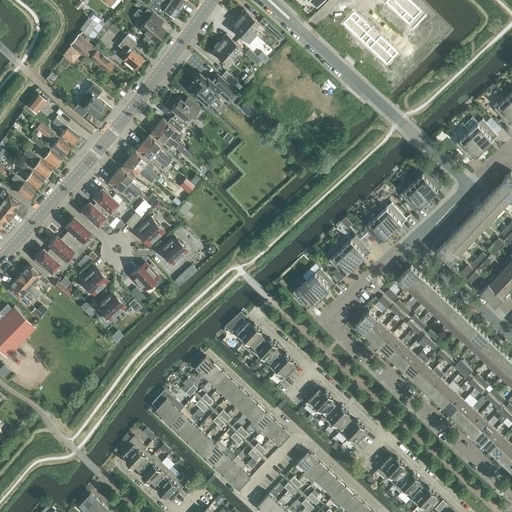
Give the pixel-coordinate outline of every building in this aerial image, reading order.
[(79,0),(74,6),(78,9),(83,2),(83,0),(79,0)] [(180,9),(167,0),(155,0),(154,3),(152,7),(160,13),(163,9),(175,17),(180,9)] [(167,0),(180,9),(186,1),(183,0),(167,0)] [(409,0),(385,0),(385,1),(408,23),(420,10),(409,0)] [(139,28),(155,41),(164,30),(155,22),(159,18),(147,8),(141,16),(144,19),(142,21),(144,22),(139,28)] [(259,23),(260,23),(259,22),(244,8),(241,12),(242,13),(238,18),(255,34),(258,30),(255,27),(259,23)] [(94,46),(84,39),(88,35),(97,43),(116,20),(111,16),(114,12),(110,9),(107,13),(102,18),(93,10),(79,27),(82,30),(79,34),(71,44),(86,57),(88,55),(90,57),(108,72),(115,64),(106,56),(108,53),(104,50),(96,43),(94,46)] [(359,13),(348,24),(370,45),(380,33),(359,13)] [(260,23),(259,23),(266,30),(267,29),(279,40),(283,35),(263,17),(264,17),(263,16),(259,22),(260,23)] [(252,37),(255,34),(238,18),(231,26),(230,26),(245,39),(245,38),(249,34),(252,37)] [(224,38),(220,43),(237,58),(240,55),(236,52),(241,47),(241,48),(241,47),(226,33),(223,36),(224,38)] [(380,33),(370,45),(392,65),(403,54),(380,33)] [(119,45),(128,52),(123,58),(135,68),(143,57),(132,48),(136,43),(127,35),(119,45)] [(237,58),(220,43),(213,51),(212,50),(212,51),(226,64),(227,63),(231,58),(234,61),(237,58)] [(63,55),(67,58),(71,53),(77,58),(81,54),(70,45),(63,55)] [(261,59),(249,49),(245,53),(257,64),(261,59)] [(345,56),(344,58),(353,66),(354,65),(355,63),(356,62),(347,54),(346,55),(345,56)] [(64,56),(58,64),(64,68),(70,61),(64,56)] [(222,75),(234,85),(238,80),(226,70),(222,75)] [(194,80),(188,87),(206,104),(218,91),(228,100),(237,91),(217,73),(211,80),(207,76),(206,78),(199,72),(193,79),(194,80)] [(110,80),(106,84),(113,90),(117,86),(110,80)] [(494,81),(488,87),(495,94),(501,89),(494,81)] [(92,83),(78,100),(85,106),(96,115),(105,104),(96,98),(99,94),(102,90),(92,83)] [(27,105),(37,112),(47,99),(37,92),(27,105)] [(511,121),(511,100),(507,95),(494,108),(509,125),(511,121)] [(171,108),(184,118),(188,122),(201,107),(187,96),(183,101),(180,98),(171,108)] [(184,146),(177,139),(174,137),(183,127),(171,116),(167,121),(163,117),(157,124),(183,147),(184,146)] [(56,117),(53,121),(64,130),(60,135),(72,144),(79,134),(56,117)] [(32,121),(38,126),(36,128),(50,139),(47,143),(63,155),(64,153),(66,153),(67,151),(67,150),(70,146),(35,118),(32,121)] [(483,118),(469,131),(485,147),(498,135),(483,118)] [(183,147),(157,124),(154,127),(153,126),(150,129),(151,131),(150,132),(162,142),(165,138),(180,151),(183,147)] [(485,147),(469,131),(456,143),(471,160),(485,147)] [(227,132),(223,137),(229,142),(233,136),(227,132)] [(149,133),(143,141),(168,163),(171,159),(158,147),(161,144),(149,133)] [(31,139),(47,152),(43,157),(54,166),(62,157),(34,135),(31,139)] [(168,163),(143,141),(136,148),(148,158),(149,157),(153,161),(155,158),(165,166),(168,163)] [(24,152),(36,162),(32,167),(45,177),(46,176),(47,176),(50,173),(48,172),(52,167),(27,148),(24,152)] [(135,150),(129,157),(154,178),(157,175),(144,163),(147,160),(135,150)] [(458,152),(455,156),(460,161),(464,157),(458,152)] [(154,178),(129,157),(122,164),(134,174),(137,171),(151,182),(154,178)] [(20,166),(29,174),(25,179),(36,188),(43,179),(23,163),(20,166)] [(121,166),(115,173),(138,193),(141,190),(130,180),(133,176),(121,166)] [(428,169),(414,181),(429,198),(443,185),(428,169)] [(138,193),(115,173),(109,180),(120,191),(123,187),(135,197),(138,193)] [(11,178),(20,185),(16,190),(28,199),(29,198),(30,198),(32,195),(32,194),(35,190),(14,174),(11,178)] [(158,175),(155,179),(160,183),(163,179),(158,175)] [(497,186),(496,187),(511,200),(511,198),(511,186),(504,179),(501,183),(500,182),(500,183),(497,187),(497,186)] [(429,198),(414,181),(400,194),(416,210),(429,198)] [(490,194),(489,195),(503,208),(511,200),(496,187),(493,191),(493,190),(492,191),(493,191),(490,194)] [(94,197),(100,202),(115,216),(118,214),(114,207),(118,203),(102,188),(98,192),(97,191),(93,195),(94,196),(94,197)] [(0,192),(0,200),(1,202),(14,211),(14,210),(15,211),(18,207),(17,207),(20,203),(3,189),(0,192)] [(171,198),(179,205),(181,202),(173,195),(171,198)] [(482,202),(482,203),(496,216),(503,208),(489,195),(486,198),(485,199),(482,202)] [(136,207),(143,213),(152,204),(144,197),(136,207)] [(0,214),(7,220),(14,211),(1,202),(0,200),(0,214)] [(115,216),(100,202),(96,207),(90,201),(86,206),(85,205),(81,209),(82,210),(81,210),(98,225),(104,219),(109,224),(115,216)] [(392,201),(378,214),(394,231),(407,218),(392,201)] [(185,202),(182,206),(186,210),(190,206),(185,202)] [(475,210),(474,210),(488,224),(496,216),(482,203),(481,203),(482,203),(479,206),(478,206),(478,207),(475,210)] [(467,218),(481,231),(488,224),(474,210),(474,211),(471,214),(470,215),(471,215),(467,218)] [(126,222),(131,227),(141,216),(136,212),(126,222)] [(394,231),(378,214),(365,227),(380,243),(394,231)] [(136,230),(149,245),(164,231),(162,230),(163,227),(160,224),(157,224),(150,216),(136,230)] [(71,231),(67,236),(82,250),(89,243),(84,238),(90,232),(74,217),(73,218),(71,217),(69,220),(69,221),(65,226),(71,231)] [(460,226),(474,239),(475,238),(479,241),(483,237),(479,233),(481,231),(467,218),(467,219),(464,222),(463,222),(463,223),(460,226)] [(120,220),(116,225),(120,229),(125,224),(120,220)] [(452,234),(466,247),(474,239),(460,226),(459,226),(460,227),(456,230),(456,231),(453,234),(452,234)] [(510,229),(507,226),(501,232),(504,235),(510,229)] [(356,234),(342,247),(358,264),(371,251),(356,234)] [(445,242),(460,256),(459,255),(466,247),(452,234),(452,235),(449,238),(448,238),(445,242)] [(49,244),(53,249),(69,263),(69,262),(65,259),(71,253),(76,258),(82,250),(67,236),(63,241),(57,235),(53,240),(51,239),(49,242),(49,243),(49,244)] [(159,249),(173,264),(188,250),(186,249),(186,246),(183,243),(181,243),(174,235),(159,249)] [(499,237),(493,243),(496,246),(502,240),(499,237)] [(502,240),(496,246),(499,249),(505,243),(502,240)] [(88,253),(98,246),(95,242),(85,249),(88,253)] [(460,256),(445,242),(444,242),(444,243),(441,246),(441,247),(438,250),(437,250),(438,251),(442,255),(442,256),(443,255),(447,259),(446,259),(447,260),(451,264),(452,265),(453,264),(456,261),(456,260),(459,257),(460,256)] [(208,243),(205,246),(206,249),(209,252),(212,253),(215,251),(214,247),(212,244),(208,243)] [(487,249),(491,252),(496,246),(493,243),(487,249)] [(496,246),(491,252),(494,255),(499,249),(496,246)] [(358,264),(342,247),(329,259),(344,276),(358,264)] [(69,263),(53,249),(49,253),(43,248),(39,252),(38,252),(35,255),(36,256),(35,257),(52,272),(57,266),(62,270),(69,263)] [(92,251),(88,255),(92,259),(96,255),(92,251)] [(483,251),(477,258),(480,261),(486,255),(483,251)] [(488,257),(482,263),(486,266),(491,259),(488,257)] [(480,261),(477,258),(471,264),(475,267),(480,261)] [(130,275),(144,290),(145,288),(148,288),(151,286),(151,283),(158,276),(145,261),(130,275)] [(22,271),(34,282),(38,277),(46,284),(49,280),(30,263),(26,267),(25,267),(23,270),(23,271),(22,271)] [(486,266),(482,263),(477,269),(480,272),(486,266)] [(192,264),(176,279),(180,284),(197,269),(192,264)] [(460,272),(465,277),(473,268),(468,264),(460,272)] [(405,287),(406,288),(420,272),(419,272),(416,269),(415,268),(415,269),(412,266),(412,265),(411,265),(411,266),(407,270),(407,269),(406,270),(403,274),(402,275),(398,279),(397,280),(398,281),(398,280),(401,283),(402,284),(405,287)] [(81,279),(87,287),(87,289),(90,292),(93,292),(94,294),(109,281),(95,266),(81,279)] [(320,267),(307,280),(322,296),(336,284),(320,267)] [(511,275),(504,268),(497,276),(511,289),(511,287),(511,275)] [(467,279),(472,284),(480,275),(475,270),(467,279)] [(15,280),(27,290),(36,298),(39,294),(30,286),(34,282),(22,271),(15,280)] [(407,287),(415,294),(428,280),(427,280),(424,277),(424,276),(423,276),(420,273),(420,272),(406,288),(407,287)] [(489,283),(488,283),(504,297),(507,293),(508,293),(511,289),(511,290),(511,289),(497,276),(490,284),(489,283)] [(27,290),(15,280),(14,281),(14,280),(11,283),(11,284),(8,288),(29,306),(32,302),(31,301),(23,294),(27,290)] [(322,296),(307,280),(293,292),(308,309),(322,296)] [(415,294),(423,301),(436,287),(435,287),(432,284),(432,283),(431,284),(428,280),(415,294)] [(54,285),(62,292),(68,298),(72,293),(58,281),(54,285)] [(504,297),(488,283),(488,284),(485,287),(484,287),(485,288),(482,291),(481,291),(482,292),(486,296),(485,296),(486,297),(486,296),(490,300),(491,301),(495,305),(496,306),(497,305),(496,305),(499,301),(500,302),(500,301),(503,297),(503,298),(504,297)] [(136,287),(131,291),(135,296),(140,291),(136,287)] [(423,301),(430,309),(444,295),(443,294),(443,295),(440,292),(440,291),(439,291),(436,288),(436,287),(423,301)] [(385,292),(394,301),(398,296),(390,288),(385,292)] [(95,306),(102,314),(102,316),(105,319),(107,319),(109,321),(125,306),(112,291),(95,306)] [(378,299),(387,308),(392,303),(383,295),(378,299)] [(430,309),(438,316),(452,302),(451,302),(448,299),(447,298),(444,295),(430,309)] [(129,303),(135,310),(141,306),(134,298),(129,303)] [(395,302),(402,308),(405,305),(399,299),(395,302)] [(438,316),(446,323),(459,309),(455,306),(456,306),(455,305),(455,306),(452,303),(452,302),(438,316)] [(15,348),(17,350),(20,347),(18,345),(36,327),(14,305),(12,308),(7,303),(0,310),(0,349),(7,356),(15,348)] [(42,304),(38,309),(43,313),(48,309),(42,304)] [(390,308),(396,313),(400,310),(393,304),(390,308)] [(405,305),(402,308),(408,314),(411,310),(405,305)] [(32,312),(38,316),(40,313),(35,308),(32,312)] [(356,324),(364,332),(378,317),(378,316),(378,317),(375,314),(375,313),(374,313),(371,310),(370,309),(356,324)] [(446,323),(454,331),(467,317),(463,314),(464,313),(463,313),(459,310),(460,310),(459,309),(446,323)] [(400,310),(396,313),(402,319),(406,316),(400,310)] [(411,317),(417,323),(420,319),(414,314),(411,317)] [(364,332),(372,339),(386,325),(378,318),(379,317),(378,317),(364,332)] [(454,331),(462,338),(475,324),(471,321),(472,321),(471,320),(471,321),(467,317),(468,317),(467,317),(454,331)] [(242,343),(242,344),(258,326),(254,323),(253,324),(248,320),(247,322),(243,319),(230,333),(231,333),(232,331),(243,341),(242,343)] [(406,323),(412,328),(415,325),(409,319),(406,323)] [(420,319),(417,323),(423,328),(426,325),(420,319)] [(462,338),(470,346),(483,332),(483,331),(483,332),(479,328),(475,325),(475,324),(462,338)] [(372,339),(380,347),(394,332),(386,325),(372,339)] [(415,325),(412,328),(418,334),(421,330),(415,325)] [(242,344),(250,351),(265,335),(261,332),(262,330),(258,326),(242,344)] [(427,332),(433,338),(436,334),(430,328),(427,332)] [(380,347),(388,354),(402,340),(394,332),(380,347)] [(470,346),(478,353),(491,339),(490,339),(487,336),(487,335),(486,335),(483,332),(470,346)] [(422,337),(428,343),(431,340),(425,334),(422,337)] [(436,334),(433,338),(439,343),(442,340),(436,334)] [(252,350),(259,357),(274,341),(270,337),(269,339),(265,335),(250,351),(251,352),(252,350)] [(478,353),(486,360),(499,346),(498,346),(495,343),(495,342),(494,343),(491,339),(478,353)] [(388,354),(396,362),(409,347),(402,340),(388,354)] [(431,340),(428,343),(434,349),(437,345),(431,340)] [(259,357),(267,364),(280,350),(276,346),(278,345),(274,341),(259,357)] [(443,347),(449,352),(452,349),(446,343),(443,347)] [(486,360),(494,368),(507,354),(506,353),(506,354),(503,351),(503,350),(502,350),(499,347),(499,346),(486,360)] [(396,362),(404,369),(417,355),(409,347),(396,362)] [(438,352),(444,358),(447,354),(441,349),(438,352)] [(452,349),(449,352),(455,358),(458,355),(452,349)] [(273,373),(274,373),(290,356),(286,352),(284,354),(280,350),(267,364),(275,371),(273,373)] [(447,354),(444,358),(450,363),(453,360),(447,354)] [(494,368),(501,375),(511,363),(511,359),(511,358),(510,357),(507,354),(494,368)] [(196,366),(210,379),(220,368),(221,368),(222,367),(215,360),(214,361),(207,355),(196,366)] [(404,369),(412,376),(425,362),(417,355),(404,369)] [(290,356),(274,373),(282,381),(296,365),(292,361),(294,359),(290,356)] [(461,359),(458,362),(464,368),(467,365),(461,359)] [(412,376),(420,384),(433,369),(425,362),(412,376)] [(454,366),(460,372),(464,368),(458,362),(454,366)] [(511,363),(501,375),(509,382),(511,379),(511,363)] [(467,365),(464,368),(470,374),(473,371),(467,365)] [(210,379),(218,387),(229,376),(230,376),(231,375),(224,368),(223,370),(221,368),(220,368),(210,379)] [(464,368),(460,372),(466,377),(470,374),(464,368)] [(420,384),(427,391),(441,377),(433,369),(420,384)] [(474,376),(480,382),(484,378),(477,373),(474,376)] [(218,387),(227,396),(238,384),(240,383),(233,376),(231,378),(230,376),(229,376),(218,387)] [(427,391),(435,398),(449,384),(441,377),(427,391)] [(469,382),(475,387),(478,384),(472,378),(469,382)] [(484,378),(480,382),(486,387),(490,384),(484,378)] [(227,396),(236,404),(247,392),(247,393),(248,391),(241,385),(240,386),(238,384),(227,396)] [(435,398),(443,406),(457,391),(449,384),(435,398)] [(478,384),(475,387),(481,393),(485,390),(478,384)] [(305,403),(313,410),(330,393),(326,390),(324,391),(320,387),(305,403)] [(490,391),(496,397),(499,393),(493,387),(490,391)] [(443,406),(451,413),(465,399),(457,391),(443,406)] [(236,404),(245,412),(256,400),(256,401),(257,399),(250,393),(249,394),(247,393),(247,392),(236,404)] [(169,423),(171,422),(170,421),(181,410),(185,406),(171,393),(156,408),(164,415),(162,416),(169,423)] [(316,409),(323,416),(336,402),(332,399),(334,397),(330,393),(313,410),(314,411),(316,409)] [(485,396),(491,402),(494,399),(488,393),(485,396)] [(499,393),(496,397),(502,402),(505,399),(499,393)] [(451,413),(459,421),(472,406),(465,399),(451,413)] [(494,399),(491,402),(497,408),(500,404),(494,399)] [(245,412),(253,420),(264,409),(265,409),(266,408),(259,401),(258,402),(256,401),(256,400),(245,412)] [(323,416),(331,423),(345,408),(342,404),(340,406),(336,402),(323,416)] [(459,421),(467,428),(480,413),(472,406),(459,421)] [(331,423),(339,431),(352,417),(348,413),(349,412),(345,408),(331,423)] [(503,413),(507,417),(510,413),(504,408),(501,411),(503,413)] [(253,420),(262,428),(273,417),(275,416),(268,409),(266,411),(265,409),(264,409),(253,420)] [(178,431),(179,430),(190,418),(181,410),(170,421),(171,422),(172,423),(171,425),(178,431)] [(467,428),(475,435),(488,421),(480,413),(467,428)] [(503,413),(499,417),(503,421),(507,417),(503,413)] [(262,428),(271,437),(282,425),(284,424),(276,417),(275,419),(273,417),(262,428)] [(339,431),(347,438),(361,423),(357,419),(356,421),(352,417),(339,431)] [(187,440),(188,438),(199,426),(190,418),(179,430),(181,431),(180,433),(187,440)] [(475,435),(483,443),(496,428),(488,421),(475,435)] [(361,423),(347,438),(354,445),(353,447),(353,448),(368,432),(363,428),(365,426),(361,423)] [(282,425),(271,437),(280,445),(292,432),(285,426),(284,427),(282,425)] [(196,448),(197,446),(207,434),(199,426),(188,438),(190,440),(189,441),(196,448)] [(483,443),(490,450),(504,436),(496,428),(483,443)] [(205,456),(206,455),(205,454),(219,439),(219,438),(216,442),(207,434),(197,446),(199,448),(197,449),(205,456)] [(126,460),(130,463),(146,446),(135,435),(122,449),(125,452),(124,454),(128,458),(126,460)] [(490,450),(498,457),(511,443),(504,436),(490,450)] [(213,464),(215,463),(214,462),(228,447),(219,439),(205,454),(206,455),(207,456),(206,457),(213,464)] [(164,443),(160,447),(164,451),(168,447),(168,446),(164,443)] [(498,457),(506,465),(511,458),(511,443),(498,457)] [(136,465),(140,469),(154,453),(152,455),(145,448),(147,446),(146,446),(130,463),(134,467),(136,465)] [(222,472),(223,471),(237,455),(236,455),(233,458),(228,453),(231,450),(228,447),(214,462),(215,463),(216,464),(215,466),(222,472)] [(303,473),(304,474),(318,458),(318,459),(319,458),(312,451),(311,452),(309,450),(298,461),(306,470),(303,473)] [(142,474),(146,478),(162,461),(154,453),(140,469),(144,473),(142,474)] [(377,470),(385,477),(401,460),(397,456),(396,458),(391,454),(377,470)] [(231,481),(232,479),(246,464),(237,455),(223,471),(225,473),(224,474),(231,481)] [(253,457),(247,463),(251,467),(257,461),(253,457)] [(304,474),(312,482),(326,467),(327,467),(328,466),(321,459),(320,460),(318,459),(318,458),(304,474)] [(392,484),(393,485),(407,469),(403,465),(405,464),(401,460),(385,477),(385,478),(387,476),(394,482),(392,484)] [(151,480),(156,484),(170,468),(162,461),(146,478),(150,482),(151,480)] [(232,479),(234,481),(232,482),(239,489),(252,476),(243,468),(246,464),(232,479)] [(316,479),(324,486),(335,475),(336,475),(337,474),(330,467),(329,469),(327,467),(326,467),(312,482),(313,482),(316,479)] [(158,489),(162,493),(178,475),(170,468),(156,484),(160,487),(158,489)] [(393,485),(401,492),(417,475),(413,471),(411,473),(407,469),(393,485)] [(190,470),(186,474),(190,479),(195,474),(190,470)] [(178,475),(162,493),(166,496),(167,495),(172,499),(186,483),(184,484),(177,478),(179,476),(178,475)] [(324,486),(333,495),(344,483),(346,482),(339,475),(337,477),(336,475),(335,475),(324,486)] [(403,491),(410,498),(423,484),(419,480),(421,478),(417,475),(401,492),(401,493),(403,491)] [(333,495),(342,503),(353,491),(353,492),(354,490),(347,484),(346,485),(344,483),(333,495)] [(410,498),(418,505),(433,489),(429,486),(427,488),(423,484),(410,498)] [(433,489),(418,505),(425,511),(427,511),(439,499),(435,495),(436,493),(433,489)] [(308,496),(312,500),(316,496),(318,493),(314,490),(308,496)] [(342,503),(351,511),(361,500),(362,500),(363,499),(356,492),(355,493),(353,492),(353,491),(342,503)] [(83,511),(84,511),(99,511),(105,506),(91,492),(80,504),(85,509),(83,511)] [(264,511),(267,511),(278,501),(269,492),(258,504),(261,506),(259,507),(264,511)] [(436,507),(440,511),(447,503),(443,499),(436,507)] [(366,511),(370,508),(371,508),(372,507),(365,500),(364,502),(362,500),(361,500),(351,511),(366,511)] [(284,511),(287,509),(278,501),(267,511),(284,511)]
